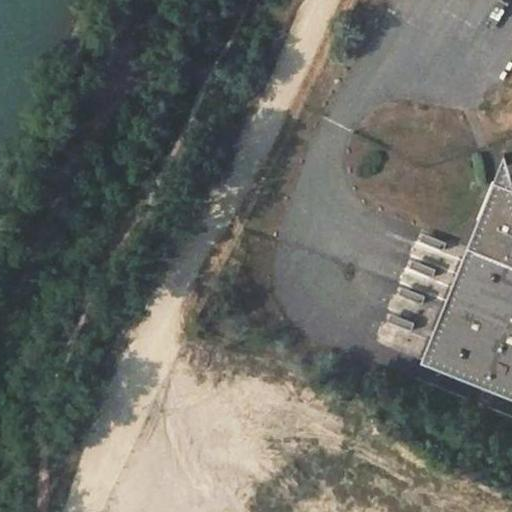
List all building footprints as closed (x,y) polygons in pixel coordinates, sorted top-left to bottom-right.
[(511,179),(508,166),(501,163),(494,181),(511,188),(511,179)] [(511,188),(494,181),(485,223),(478,220),(421,362),(511,398),(511,188)] [(485,223),(494,181),(478,220),(485,223)] [(432,246),(435,238),(424,233),(421,241),(432,246)] [(444,251),(447,243),(435,238),(432,246),(444,251)] [(424,265),(413,260),(410,268),(421,272),(424,265)] [(437,269),(424,265),(421,272),(433,277),(437,269)] [(413,291),(402,287),(399,295),(410,299),(413,291)] [(426,296),(413,291),(410,299),(423,304),(426,296)] [(403,318),(392,313),(388,321),(400,326),(403,318)] [(415,323),(403,318),(400,326),(412,331),(415,323)]
